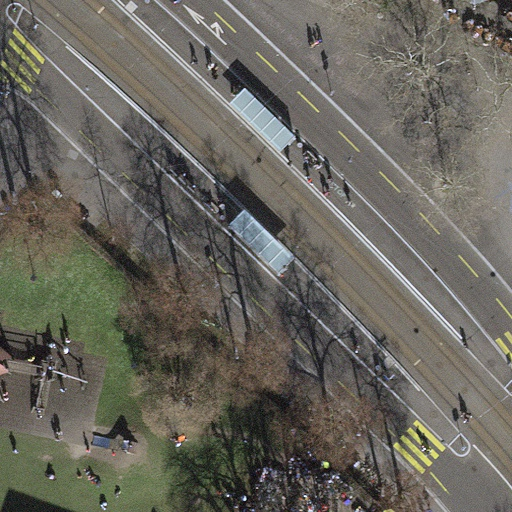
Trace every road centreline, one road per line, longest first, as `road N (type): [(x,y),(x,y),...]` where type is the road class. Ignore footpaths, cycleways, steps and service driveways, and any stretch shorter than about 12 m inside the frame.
road 1 (tertiary): [(0,30),(27,67),(421,449),(511,496)]
road 2 (tertiary): [(511,339),(393,199),(182,0)]
